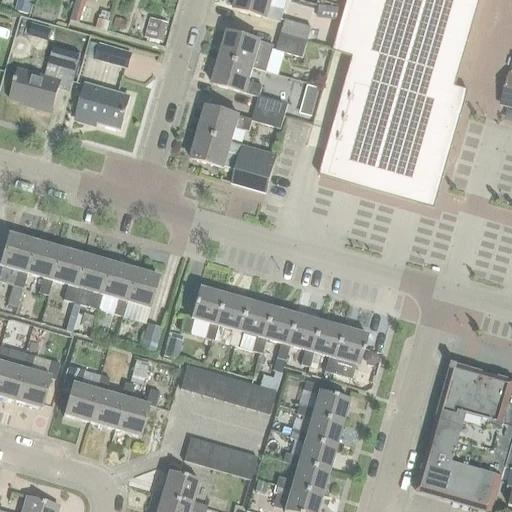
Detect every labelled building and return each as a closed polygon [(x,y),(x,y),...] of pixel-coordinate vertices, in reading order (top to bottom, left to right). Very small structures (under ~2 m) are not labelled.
[(75,0),(70,23),(89,28),(91,19),(80,16),(84,0),(75,0)] [(237,0),(234,11),(268,21),(268,20),(280,23),(283,13),(271,9),(273,0),(237,0)] [(320,172),(318,179),(349,187),(351,180),(355,167),(426,187),(432,167),(445,171),(467,93),(454,89),(468,39),(479,0),(348,0),(345,10),(339,33),(358,39),(352,61),(328,146),(326,152),(320,172)] [(142,39),(160,44),(165,25),(147,20),(142,39)] [(26,37),(46,43),(50,29),(30,23),(26,37)] [(282,37),(307,44),(311,30),(286,23),(282,37)] [(220,59),(266,73),(273,48),(261,45),(261,43),(227,34),(220,59)] [(282,37),(277,54),(302,61),(307,44),(282,37)] [(93,62),(126,72),(132,54),(98,44),(98,45),(89,42),(85,57),(93,60),(93,62)] [(220,59),(212,87),(247,97),(247,95),(259,99),(262,88),(250,84),(254,70),(266,73),(220,59)] [(503,109),(511,111),(511,62),(509,74),(508,74),(502,94),(507,95),(503,109)] [(19,71),(10,101),(35,108),(34,111),(51,116),(58,92),(69,95),(74,76),(56,71),(53,81),(19,71)] [(310,85),(302,113),(315,117),(323,88),(310,85)] [(76,123),(89,127),(91,123),(120,131),(129,100),(86,87),(76,123)] [(257,112),(284,120),(288,106),(261,99),(257,112)] [(199,134),(233,143),(236,130),(249,133),(252,124),(240,120),(240,119),(206,109),(199,134)] [(257,112),(253,125),(280,132),(284,120),(257,112)] [(233,143),(199,134),(191,162),(225,171),(225,170),(237,173),(234,184),(266,193),(276,155),(233,143)] [(0,269),(5,270),(13,273),(14,273),(21,275),(22,273),(31,242),(7,235),(0,258),(0,269)] [(21,275),(14,273),(10,288),(20,291),(25,276),(39,281),(46,283),(49,273),(55,249),(31,242),(22,273),(21,275)] [(46,283),(39,281),(35,295),(45,298),(49,284),(64,288),(71,290),(81,256),(55,249),(49,273),(46,283)] [(106,263),(81,256),(71,291),(64,288),(60,301),(86,309),(87,307),(90,295),(96,297),(106,263)] [(90,295),(87,307),(86,309),(86,310),(95,313),(100,298),(115,302),(122,304),(132,271),(106,263),(96,297),(90,295)] [(122,304),(115,302),(111,317),(121,320),(126,305),(147,312),(157,278),(132,271),(122,304)] [(184,318),(179,333),(188,335),(203,339),(207,325),(214,327),(223,296),(199,290),(199,289),(198,289),(190,319),(184,318)] [(207,325),(203,339),(212,342),(227,346),(231,332),(238,333),(246,303),(223,296),(214,327),(207,325)] [(231,332),(227,346),(236,349),(251,353),(255,338),(262,340),(270,310),(246,303),(238,333),(231,332)] [(255,338),(251,353),(260,355),(264,341),(279,345),(286,347),(294,317),(270,310),(262,340),(255,338)] [(279,345),(275,360),(284,362),(288,348),(303,352),(309,354),(318,323),(294,317),(286,347),(279,345)] [(303,352),(299,366),(308,369),(312,354),(318,356),(327,359),(333,360),(342,330),(318,323),(309,354),(303,352)] [(139,349),(154,353),(161,329),(146,325),(139,349)] [(327,359),(323,373),(331,376),(350,381),(355,366),(357,367),(358,368),(366,337),(365,336),(365,337),(342,330),(333,360),(327,359)] [(169,339),(164,358),(176,361),(181,342),(169,339)] [(0,364),(4,365),(8,350),(0,348),(0,364)] [(0,364),(0,399),(13,403),(23,371),(29,373),(33,358),(24,355),(20,370),(4,365),(0,364)] [(23,371),(13,403),(14,404),(14,403),(38,410),(40,411),(49,379),(54,381),(58,365),(49,362),(45,377),(29,373),(23,371)] [(511,382),(451,366),(415,494),(479,511),(492,511),(511,441),(511,382)] [(179,391),(190,394),(197,371),(186,368),(179,391)] [(69,392),(62,417),(88,425),(97,393),(105,395),(109,380),(100,378),(96,393),(81,388),(85,373),(74,370),(68,392),(69,392)] [(197,371),(190,394),(201,397),(208,374),(197,371)] [(208,374),(201,397),(212,401),(219,377),(208,374)] [(219,377),(212,401),(224,404),(231,381),(219,377)] [(231,381),(224,404),(234,407),(241,384),(231,381)] [(312,411),(310,417),(342,425),(348,401),(317,392),(319,387),(305,383),(302,392),(316,396),(312,411)] [(241,384),(234,407),(245,410),(252,387),(241,384)] [(97,393),(88,425),(114,432),(123,400),(132,403),(136,388),(126,385),(122,400),(105,395),(97,393)] [(252,387),(245,410),(257,414),(264,391),(258,389),(252,387)] [(264,391),(257,414),(268,417),(274,394),(264,391)] [(159,394),(150,392),(146,407),(132,403),(123,400),(114,432),(139,439),(148,408),(154,409),(159,394)] [(305,435),(304,440),(335,448),(342,425),(310,417),(312,411),(298,407),(295,416),(309,420),(305,435)] [(303,444),(297,464),(328,472),(335,448),(304,440),(305,435),(291,431),(288,440),(303,444)] [(189,440),(182,463),(193,466),(200,443),(189,440)] [(200,443),(193,466),(204,469),(210,446),(200,443)] [(210,446),(204,469),(216,472),(222,449),(210,446)] [(222,449),(216,472),(226,475),(233,452),(222,449)] [(233,452),(226,475),(237,479),(244,455),(233,452)] [(244,455),(237,479),(249,482),(256,459),(244,455)] [(291,483),(291,485),(322,494),(328,473),(297,464),(298,459),(284,455),(281,464),(296,468),(291,483)] [(167,473),(160,499),(189,508),(187,511),(203,511),(204,508),(190,504),(197,482),(167,473)] [(291,483),(277,478),(273,493),(287,497),(282,511),(316,511),(322,494),(291,485),(291,483)] [(56,511),(58,508),(28,499),(23,511),(56,511)] [(160,499),(155,511),(187,511),(189,508),(160,499)]
